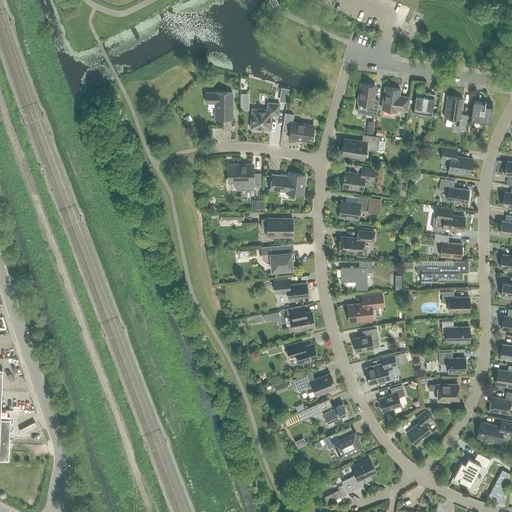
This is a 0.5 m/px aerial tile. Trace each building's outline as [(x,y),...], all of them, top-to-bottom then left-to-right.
[(377,116),(379,100),(373,99),(375,85),(361,83),(358,103),(357,113),(367,115),(377,116)] [(407,111),(409,97),(399,96),(400,89),(385,87),(382,109),(397,111),(397,109),(407,111)] [(232,119),(232,92),(206,92),(206,103),(215,103),(215,119),(232,119)] [(416,96),(413,113),(432,115),(435,94),(428,93),(427,98),(416,96)] [(465,131),(468,115),(461,114),(463,98),(447,96),(444,117),(460,119),(458,130),(465,131)] [(490,122),(493,104),(474,101),(471,120),(490,122)] [(278,116),(279,104),(267,103),(267,110),(252,108),(250,128),(270,130),(271,115),(278,116)] [(310,141),(313,125),(292,122),(293,114),(285,113),(282,131),(290,132),(289,139),(298,140),(298,139),(310,141)] [(379,141),(379,137),(362,134),(362,135),(363,135),(362,141),(344,139),(342,155),(364,158),(365,149),(377,151),(377,152),(382,153),(384,151),(385,142),(379,141)] [(458,172),(471,174),(473,159),(456,156),(457,149),(443,147),(441,159),(450,160),(448,172),(458,174),(458,172)] [(254,190),(254,187),(261,187),(261,173),(253,173),(253,165),(228,165),(228,181),(233,181),(233,184),(236,189),(238,190),(254,190)] [(373,180),(375,168),(362,167),(361,174),(345,171),(342,187),(362,190),(364,179),(373,180)] [(272,174),(270,190),(279,191),(286,192),(286,193),(303,195),(306,175),(288,172),(288,176),(272,174)] [(467,203),(469,190),(453,188),(454,181),(441,179),(439,190),(448,191),(447,200),(467,203)] [(339,216),(358,219),(359,209),(380,212),(382,200),(358,196),(357,204),(341,202),(339,216)] [(262,200),(251,200),(252,210),(262,210),(262,200)] [(438,206),(436,217),(434,217),(432,229),(442,231),(443,227),(463,230),(465,218),(465,217),(451,215),(452,209),(438,206)] [(511,215),(506,215),(505,221),(502,220),(499,234),(511,235),(511,215)] [(293,237),(293,218),(267,218),(267,219),(261,219),(261,227),(267,227),(267,236),(293,237)] [(357,256),(365,257),(366,256),(367,252),(365,250),(363,250),(364,241),(373,241),(374,231),(358,230),(357,238),(340,236),(339,251),(356,253),(356,254),(357,256)] [(461,258),(462,244),(448,242),(449,236),(435,234),(434,241),(442,242),(440,256),(461,258)] [(293,245),(260,248),(261,258),(267,263),(271,263),(272,270),(292,268),(291,256),(292,254),(292,246),(293,246),(293,245)] [(511,248),(511,249),(511,255),(502,254),(500,267),(511,269),(511,248)] [(359,267),(341,267),(341,281),(356,282),(356,289),(367,289),(367,272),(372,272),(372,261),(359,261),(359,267)] [(468,272),(468,261),(454,261),(454,265),(416,265),(416,273),(421,273),(421,282),(432,282),(432,279),(438,279),(438,275),(458,276),(458,272),(468,272)] [(288,278),(274,280),(275,287),(276,294),(279,293),(288,292),(288,299),(308,297),(307,283),(289,285),(288,278)] [(511,283),(503,282),(501,296),(511,297),(511,283)] [(469,312),(469,297),(469,296),(454,296),(454,291),(442,291),(442,303),(449,303),(449,312),(469,312)] [(382,293),(362,296),(363,304),(349,305),(351,321),(373,319),(371,307),(383,306),(382,293)] [(286,309),(288,317),(285,318),(286,326),(292,325),(293,330),(313,326),(310,312),(306,313),(304,305),(286,309)] [(504,315),(501,329),(511,330),(511,308),(509,309),(508,308),(506,316),(504,315)] [(448,342),(468,341),(468,326),(453,327),(453,321),(441,321),(442,332),(448,331),(448,342)] [(378,339),(376,328),(362,331),(363,337),(353,339),(356,352),(373,348),(373,347),(379,346),(378,339)] [(299,363),(318,357),(314,344),(299,348),(297,342),(286,346),(289,356),(296,353),(299,363)] [(511,345),(502,344),(500,358),(511,359),(511,345)] [(448,372),(465,372),(465,358),(452,358),(452,352),(439,352),(439,363),(447,363),(448,372)] [(387,367),(396,365),(394,354),(381,357),(382,363),(365,368),(369,385),(390,379),(387,367)] [(511,365),(511,366),(511,372),(498,370),(496,383),(511,385),(511,365)] [(0,459),(8,460),(9,420),(0,419),(2,369),(0,368),(0,459)] [(316,395),(335,387),(330,373),(315,379),(311,372),(293,379),(298,391),(312,386),(316,395)] [(284,381),(275,385),(277,391),(286,387),(284,381)] [(379,398),(383,411),(401,405),(399,397),(405,395),(402,385),(390,388),(392,394),(379,398)] [(437,400),(458,400),(458,385),(429,385),(429,390),(437,390),(437,400)] [(511,405),(511,393),(506,392),(505,399),(491,397),(489,410),(508,414),(510,405),(511,405)] [(327,399),(314,405),(298,413),(301,420),(311,416),(320,419),(321,419),(327,421),(329,425),(349,416),(343,403),(333,408),(331,407),(327,399)] [(416,445),(433,432),(426,424),(433,419),(425,410),(415,418),(419,422),(406,433),(416,445)] [(511,435),(511,422),(501,420),(501,421),(500,426),(481,422),(477,437),(500,442),(502,433),(511,435)] [(341,456),(361,446),(354,432),(347,435),(344,428),(322,438),(328,450),(336,446),(341,456)] [(486,468),(491,459),(478,452),(473,460),(468,458),(465,463),(461,461),(453,477),(470,486),(481,465),(486,468)] [(362,478),(376,472),(369,458),(351,467),(355,475),(342,481),(347,493),(362,486),(364,481),(362,478)] [(511,465),(506,462),(503,468),(509,472),(511,465)] [(495,504),(504,506),(510,474),(501,473),(495,504)]
